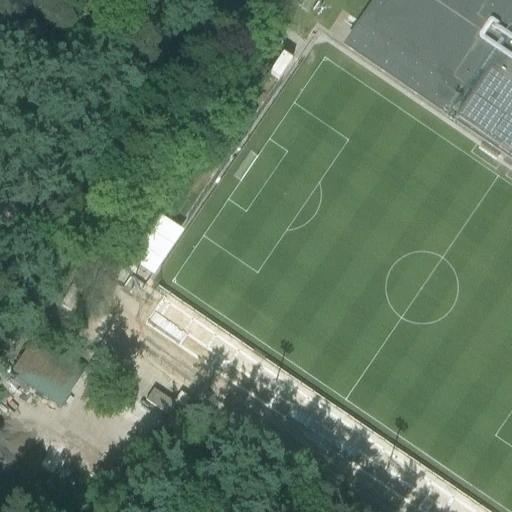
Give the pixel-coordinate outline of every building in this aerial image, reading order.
[(511,0),(379,0),(362,26),(358,33),(350,44),(347,42),(346,43),(450,114),(458,102),(466,107),(458,119),(507,153),(511,144),(511,0)] [(159,293),(139,322),(202,364),(221,336),(159,293)] [(59,409),(83,373),(32,339),(8,375),(59,409)] [(229,341),(210,370),(297,428),(288,441),(314,458),(322,445),(408,505),(427,476),(229,341)] [(173,423),(182,411),(152,390),(144,402),(173,423)] [(480,511),(434,480),(414,510),(417,511),(480,511)]
